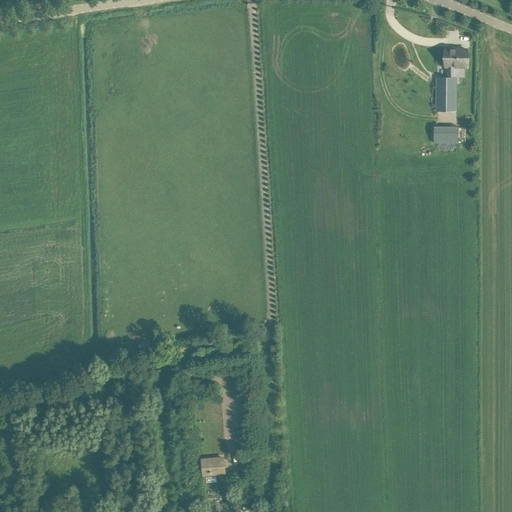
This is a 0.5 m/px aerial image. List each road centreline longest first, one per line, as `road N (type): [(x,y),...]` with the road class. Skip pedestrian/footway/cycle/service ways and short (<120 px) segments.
road 1 (unknown): [(251,0),(269,317),(266,332),(193,352),(191,362),(227,393),(237,470)]
road 2 (unclassified): [(151,0),(0,19)]
